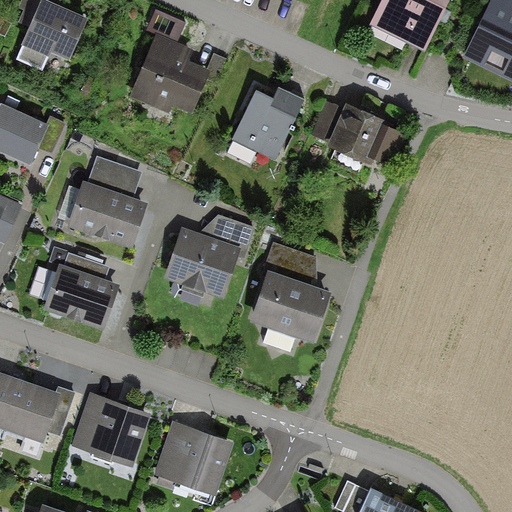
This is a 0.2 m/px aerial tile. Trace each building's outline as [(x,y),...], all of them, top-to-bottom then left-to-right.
[(69,0),(33,0),(28,11),(47,20),(36,42),(83,63),(103,16),(69,1),(69,0)] [(453,0),(389,0),(377,30),(431,53),(453,0)] [(511,0),(506,0),(480,62),(511,75),(511,0)] [(199,52),(161,37),(136,99),(200,125),(220,76),(193,65),(199,52)] [(319,105),(270,80),(239,143),(288,167),(319,105)] [(59,125),(4,101),(0,109),(0,146),(42,165),(59,125)] [(402,122),(351,103),(335,149),(385,167),(402,122)] [(98,155),(75,218),(141,242),(154,205),(139,199),(148,173),(98,155)] [(0,236),(7,240),(23,203),(0,193),(0,236)] [(187,231),(172,269),(235,294),(261,227),(220,211),(209,239),(187,231)] [(282,245),(262,310),(326,330),(339,288),(322,283),(330,260),(282,245)] [(50,271),(39,302),(112,327),(128,281),(110,275),(115,262),(70,247),(61,275),(50,271)] [(53,393),(0,376),(0,422),(39,435),(53,393)] [(145,415),(93,399),(79,446),(131,462),(145,415)] [(228,444),(174,427),(160,472),(214,489),(228,444)] [(415,511),(373,493),(364,511),(415,511)]
